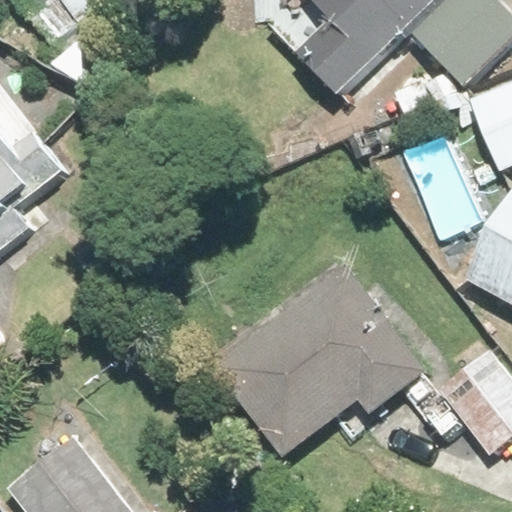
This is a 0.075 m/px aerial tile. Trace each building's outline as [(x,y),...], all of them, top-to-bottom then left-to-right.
[(318,61),(357,102),(424,39),(476,94),(511,60),(511,10),(502,0),(320,0),(350,31),(318,61)] [(511,96),(482,109),(511,178),(511,96)] [(0,309),(1,309),(0,307),(0,263),(4,269),(48,235),(33,215),(74,184),(46,148),(35,157),(0,111),(0,309)] [(511,236),(484,288),(511,303),(511,236)] [(364,276),(229,376),(297,467),(377,407),(389,423),(443,382),(364,276)] [(511,363),(509,359),(452,398),(496,461),(511,450),(511,363)] [(135,511),(87,443),(19,491),(33,511),(135,511)]
